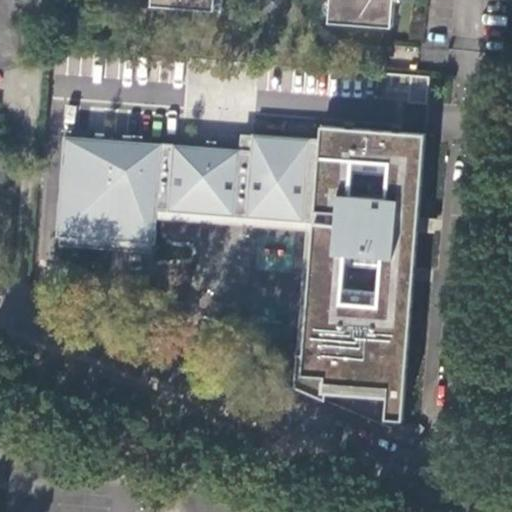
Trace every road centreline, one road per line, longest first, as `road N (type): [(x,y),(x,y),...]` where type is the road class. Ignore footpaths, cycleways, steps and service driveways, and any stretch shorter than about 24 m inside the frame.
road 1 (residential): [(0,307),(451,487)]
road 2 (residential): [(451,487),(474,51)]
